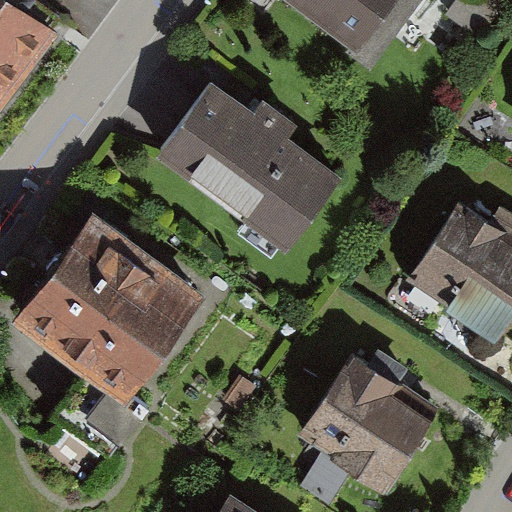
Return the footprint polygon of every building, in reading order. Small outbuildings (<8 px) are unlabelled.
[(0,0),(0,96),(48,30),(5,0),(0,0)] [(386,0),(273,0),(352,52),(386,0)] [(333,171),(200,83),(147,163),(280,251),(333,171)] [(511,304),(511,238),(451,201),(401,282),(491,338),(511,304)] [(187,289),(74,214),(2,323),(115,398),(187,289)] [(431,406),(345,354),(294,437),(380,489),(431,406)] [(252,511),(220,491),(206,511),(252,511)]
